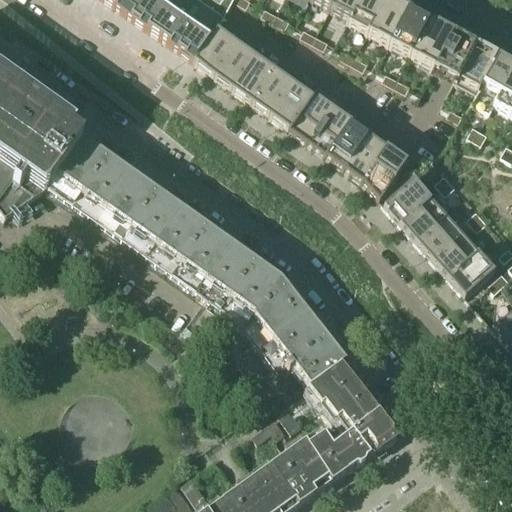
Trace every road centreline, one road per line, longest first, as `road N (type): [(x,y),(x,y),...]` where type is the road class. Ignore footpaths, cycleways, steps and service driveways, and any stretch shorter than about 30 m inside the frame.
road 1 (residential): [(511,419),(351,233),(42,0)]
road 2 (residential): [(0,49),(299,266),(440,446)]
